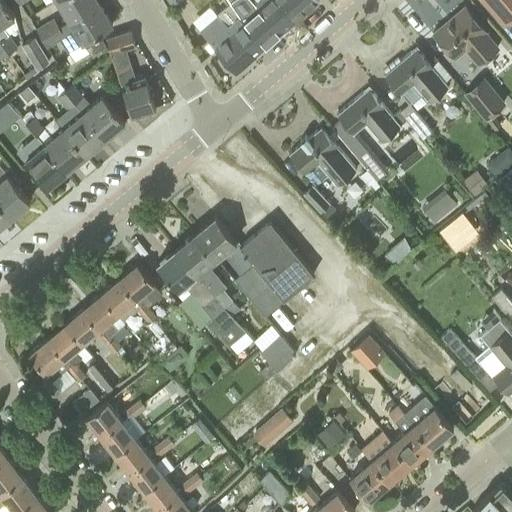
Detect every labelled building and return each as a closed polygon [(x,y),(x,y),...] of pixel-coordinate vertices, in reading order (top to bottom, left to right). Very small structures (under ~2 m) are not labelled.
[(15,15),(4,0),(0,0),(0,38),(0,39),(9,52),(19,46),(3,23),(15,15)] [(99,2),(98,0),(58,0),(70,20),(99,2)] [(240,0),(247,8),(240,14),(247,24),(254,33),(243,42),(254,55),(281,32),(253,0),(240,0)] [(253,0),(281,32),(296,20),(289,13),(297,5),(292,0),(253,0)] [(296,20),(319,1),(318,0),(292,0),(297,5),(289,13),(296,20)] [(511,0),(485,0),(511,31),(511,0)] [(83,42),(113,24),(99,2),(70,20),(60,26),(42,36),(48,46),(61,39),(68,51),(83,42)] [(486,30),(465,5),(434,32),(455,57),(468,46),(481,61),(499,46),(486,31),(486,30)] [(247,24),(240,14),(230,23),(228,21),(221,12),(209,23),(202,29),(237,70),(254,55),(243,42),(254,33),(247,24)] [(37,27),(42,36),(60,26),(55,17),(37,27)] [(107,37),(132,116),(156,108),(155,105),(145,75),(135,78),(126,48),(136,45),(131,29),(107,37)] [(34,35),(22,42),(38,69),(50,62),(34,35)] [(9,52),(0,39),(0,38),(0,55),(1,58),(9,52)] [(102,38),(92,45),(100,59),(111,52),(102,38)] [(20,45),(11,52),(22,67),(32,59),(20,45)] [(448,85),(416,47),(384,73),(401,93),(408,102),(410,101),(412,104),(423,95),(428,101),(448,85)] [(485,118),(504,103),(484,78),(465,93),(485,118)] [(105,137),(125,121),(103,95),(91,105),(74,83),(66,90),(75,102),(76,101),(84,111),(83,111),(105,137)] [(20,91),(27,100),(36,94),(29,85),(20,91)] [(401,124),(393,115),(369,86),(337,113),(342,119),(354,133),(355,132),(366,122),(382,141),(401,124)] [(75,102),(66,90),(58,96),(67,108),(75,102)] [(0,127),(19,112),(16,108),(8,99),(0,105),(0,127)] [(410,101),(408,102),(400,109),(408,119),(423,137),(433,129),(412,104),(410,101)] [(64,127),(53,136),(36,115),(35,116),(30,109),(27,112),(21,104),(16,108),(19,112),(27,122),(45,143),(67,169),(86,153),(64,127)] [(86,153),(105,137),(83,111),(64,127),(86,153)] [(355,132),(354,133),(342,119),(333,126),(352,149),(362,141),(355,132)] [(306,173),(307,172),(316,183),(328,173),(338,184),(357,168),(322,126),(289,153),(306,173)] [(378,160),(377,159),(362,141),(352,149),(368,168),(378,160)] [(45,143),(25,160),(47,186),(67,169),(45,143)] [(511,148),(510,146),(503,152),(511,162),(511,148)] [(0,204),(10,217),(30,200),(1,165),(0,165),(0,178),(1,180),(0,180),(0,204)] [(511,191),(511,166),(495,181),(501,187),(505,183),(511,191)] [(368,168),(360,175),(368,185),(371,182),(375,187),(381,183),(368,168)] [(488,182),(477,168),(465,178),(476,192),(488,182)] [(313,183),(304,192),(321,210),(330,202),(313,183)] [(493,196),(498,191),(493,184),(487,189),(493,196)] [(444,187),(437,193),(451,210),(458,204),(444,187)] [(336,207),(330,202),(321,210),(326,216),(336,207)] [(0,225),(10,217),(0,204),(0,225)] [(240,244),(216,214),(196,231),(218,257),(224,252),(241,272),(235,276),(265,314),(314,273),(271,219),(240,244)] [(215,294),(235,314),(241,308),(224,287),(227,284),(210,264),(218,257),(196,231),(176,247),(215,294)] [(228,344),(246,330),(234,314),(235,314),(215,294),(176,247),(157,262),(178,288),(184,282),(212,316),(206,321),(228,344)] [(163,294),(159,289),(137,262),(119,277),(136,298),(139,302),(136,306),(138,308),(143,314),(150,307),(149,306),(155,300),(163,294)] [(139,302),(136,298),(119,277),(101,292),(124,320),(138,308),(136,306),(139,302)] [(511,320),(511,301),(501,288),(491,296),(511,320)] [(124,320),(101,292),(83,307),(100,327),(104,332),(100,335),(107,343),(115,337),(112,333),(117,328),(125,321),(124,320)] [(83,307),(66,322),(82,342),(100,327),(83,307)] [(150,307),(143,314),(150,321),(154,318),(157,316),(157,314),(150,307)] [(492,374),(499,382),(509,394),(511,391),(511,332),(509,329),(500,318),(480,334),(489,345),(505,363),(492,374)] [(82,357),(75,349),(82,342),(66,322),(48,337),(69,362),(65,365),(67,367),(72,373),(80,366),(76,362),(82,357)] [(441,337),(458,355),(475,373),(484,365),(476,356),(467,347),(450,328),(441,337)] [(260,350),(270,361),(260,370),(267,378),(296,352),(280,333),(260,350)] [(368,367),(386,351),(369,333),(351,350),(368,367)] [(69,362),(48,337),(29,352),(34,358),(45,371),(52,379),(67,367),(65,365),(69,362)] [(115,337),(107,343),(114,351),(122,345),(115,337)] [(170,370),(175,365),(167,355),(161,360),(170,370)] [(344,365),(337,357),(328,364),(336,373),(344,365)] [(45,371),(34,358),(22,369),(32,381),(45,371)] [(87,374),(80,366),(72,373),(79,382),(82,379),(87,374)] [(115,384),(103,368),(96,373),(104,383),(101,386),(106,392),(115,384)] [(173,393),(181,386),(173,377),(165,385),(173,393)] [(82,412),(98,397),(89,387),(73,401),(82,412)] [(432,445),(454,427),(425,393),(404,412),(432,445)] [(132,404),(138,412),(147,406),(141,398),(132,404)] [(107,400),(86,416),(101,435),(121,419),(107,400)] [(130,418),(138,412),(132,404),(124,410),(130,418)] [(389,412),(404,431),(393,441),(411,463),(432,445),(404,412),(398,404),(389,412)] [(267,442),(287,426),(276,412),(256,429),(267,442)] [(115,453),(136,437),(121,419),(101,435),(115,453)] [(334,420),(318,434),(330,448),(346,434),(334,420)] [(169,435),(161,441),(166,449),(175,443),(169,435)] [(129,472),(150,455),(136,437),(115,453),(129,472)] [(292,443),(289,439),(275,451),(278,455),(292,443)] [(166,449),(161,441),(152,448),(158,456),(166,449)] [(393,441),(392,441),(372,459),(390,481),(411,463),(393,441)] [(144,490),(164,474),(150,455),(129,472),(144,490)] [(7,456),(0,460),(0,491),(0,492),(22,475),(7,456)] [(350,477),(368,499),(390,481),(372,459),(350,477)] [(305,481),(314,474),(305,464),(297,471),(305,481)] [(261,478),(283,503),(292,494),(270,470),(261,478)] [(189,478),(195,485),(203,478),(197,471),(189,478)] [(158,508),(179,492),(164,474),(144,490),(158,508)] [(0,491),(0,511),(14,511),(15,511),(37,495),(22,475),(0,492),(0,491)] [(195,485),(189,478),(180,485),(186,492),(195,485)] [(299,488),(305,495),(313,489),(307,481),(299,488)] [(501,511),(511,502),(511,490),(511,492),(503,483),(502,484),(501,482),(490,492),(490,491),(479,501),(480,502),(472,510),(474,511),(501,511)] [(305,495),(309,499),(313,504),(320,498),(313,489),(305,495)] [(325,511),(352,511),(355,510),(338,490),(320,505),(325,511)] [(158,508),(160,511),(191,511),(193,511),(179,492),(158,508)] [(49,511),(37,495),(15,511),(49,511)] [(511,511),(511,502),(501,511),(511,511)]
